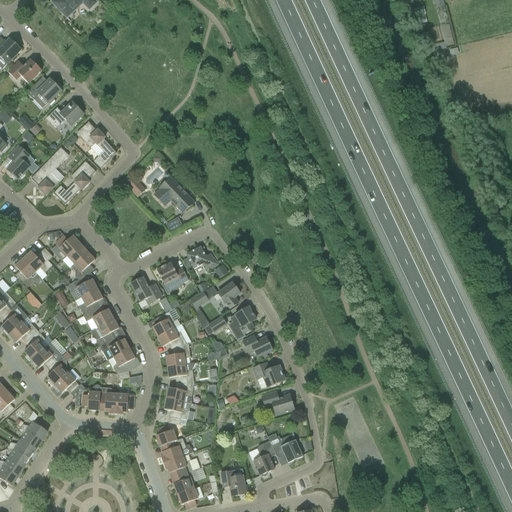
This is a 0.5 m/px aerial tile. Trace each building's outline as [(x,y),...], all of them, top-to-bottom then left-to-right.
[(89,11),(97,3),(93,0),(55,0),(52,3),(67,19),(83,4),(89,11)] [(444,7),(442,0),(432,0),(435,9),(444,7)] [(0,58),(7,66),(7,65),(21,51),(10,40),(0,49),(0,58)] [(16,81),(17,80),(21,77),(29,85),(42,72),(39,69),(40,68),(35,63),(34,64),(31,61),(24,68),(19,63),(8,73),(16,81)] [(34,101),(36,99),(39,96),(48,105),(48,104),(50,106),(55,101),(53,100),(61,92),(50,80),(38,92),(33,87),(27,94),(34,101)] [(71,127),(84,115),(72,103),(62,113),(57,109),(46,119),(55,128),(59,124),(61,127),(66,122),(71,127)] [(34,126),(28,121),(23,126),(29,132),(34,126)] [(94,162),(101,170),(117,154),(104,140),(105,139),(98,131),(96,132),(89,123),(77,134),(91,149),(98,158),(94,162)] [(41,131),(36,127),(31,131),(36,136),(41,131)] [(27,133),(22,138),(28,143),(33,138),(27,133)] [(69,139),(74,145),(77,141),(73,135),(69,139)] [(68,141),(63,146),(68,150),(72,145),(68,141)] [(24,163),(30,157),(19,147),(8,158),(14,163),(7,171),(18,181),(29,168),(24,163)] [(56,170),(69,156),(61,149),(31,180),(39,188),(38,189),(46,197),(59,183),(51,175),(56,170)] [(61,187),(53,195),(65,206),(81,190),(82,191),(90,183),(88,181),(96,173),(85,163),(71,178),(76,182),(66,192),(61,187)] [(195,204),(171,178),(159,189),(160,190),(154,196),(165,207),(171,202),(183,215),(195,204)] [(126,187),(138,199),(146,191),(135,179),(126,187)] [(169,233),(182,227),(177,219),(165,225),(169,233)] [(49,235),(50,242),(54,241),(53,239),(59,238),(58,233),(52,234),(52,235),(49,235)] [(67,257),(80,245),(73,237),(68,241),(64,237),(55,245),(67,257)] [(74,265),(88,253),(86,251),(87,250),(84,246),(82,247),(80,245),(67,257),(74,265)] [(186,256),(194,270),(203,265),(206,272),(219,266),(210,255),(205,258),(201,248),(186,256)] [(53,258),(45,249),(40,253),(48,262),(53,258)] [(48,262),(40,253),(36,257),(32,252),(29,255),(27,253),(22,258),(36,273),(40,269),(45,274),(53,267),(48,262)] [(79,281),(84,278),(88,276),(94,270),(90,266),(95,261),(88,253),(74,265),(78,270),(75,272),(75,277),(79,281)] [(36,273),(22,258),(16,263),(18,265),(15,267),(19,272),(15,276),(27,289),(35,282),(31,278),(36,273)] [(188,282),(188,280),(182,269),(176,273),(171,264),(166,266),(165,267),(162,268),(161,269),(157,271),(169,294),(182,287),(181,285),(188,282)] [(195,269),(198,275),(205,272),(202,266),(195,269)] [(214,272),(219,280),(228,274),(223,266),(214,272)] [(81,299),(98,290),(96,288),(98,287),(96,282),(94,283),(92,280),(86,283),(84,278),(79,281),(73,284),(81,299)] [(149,289),(143,279),(131,285),(136,295),(134,296),(138,302),(139,301),(141,303),(146,300),(148,306),(162,298),(155,286),(149,289)] [(69,285),(64,280),(59,285),(64,289),(69,285)] [(235,298),(240,295),(232,284),(218,294),(213,298),(217,303),(221,299),(225,305),(226,305),(230,310),(239,304),(235,298)] [(204,285),(197,289),(200,294),(206,291),(206,290),(204,285)] [(84,317),(100,308),(97,303),(103,300),(98,290),(81,299),(84,304),(79,307),(84,317)] [(30,293),(25,297),(36,309),(41,305),(30,293)] [(56,296),(63,308),(69,305),(62,293),(56,296)] [(195,309),(195,310),(208,301),(203,293),(190,302),(189,303),(193,310),(195,309)] [(0,316),(2,319),(11,311),(0,298),(0,316)] [(166,315),(169,313),(172,311),(165,299),(159,302),(166,315)] [(169,304),(170,305),(173,310),(180,307),(177,302),(175,302),(169,304)] [(183,308),(186,314),(191,311),(188,305),(183,308)] [(11,311),(2,319),(6,323),(1,328),(4,330),(2,332),(7,337),(22,324),(28,318),(17,306),(11,311)] [(97,329),(114,320),(108,310),(102,313),(100,308),(84,317),(87,323),(93,319),(97,329)] [(251,323),(256,320),(251,312),(250,313),(247,309),(235,316),(230,319),(233,324),(238,321),(242,328),(240,329),(244,335),(254,329),(251,323)] [(152,329),(157,338),(174,330),(180,326),(178,320),(174,322),(169,313),(166,315),(156,320),(155,320),(158,326),(152,329)] [(73,314),(67,317),(70,323),(76,320),(73,314)] [(70,324),(64,318),(58,323),(64,329),(70,324)] [(214,333),(225,326),(220,319),(205,329),(209,335),(213,332),(214,333)] [(96,341),(100,347),(114,339),(111,334),(119,330),(114,320),(97,329),(92,332),(97,341),(96,341)] [(22,324),(7,337),(12,343),(14,341),(16,344),(21,340),(25,344),(38,332),(31,324),(26,328),(22,324)] [(168,345),(171,350),(189,345),(189,344),(187,345),(180,333),(176,335),(174,330),(157,338),(163,348),(168,345)] [(45,340),(38,332),(25,344),(29,348),(24,353),(27,356),(25,357),(30,363),(45,349),(41,344),(45,340)] [(257,359),(273,352),(266,338),(257,343),(254,337),(243,342),(249,355),(254,352),(257,359)] [(108,361),(114,359),(130,350),(124,340),(116,345),(114,339),(100,347),(103,353),(103,352),(107,361),(108,361)] [(207,354),(209,361),(227,357),(223,341),(213,344),(215,352),(207,354)] [(48,369),(62,356),(51,344),(45,349),(30,363),(35,368),(37,366),(39,369),(44,365),(48,369)] [(191,358),(189,345),(171,350),(171,351),(172,356),(166,357),(167,368),(185,366),(184,359),(191,358)] [(130,350),(114,359),(116,364),(113,368),(117,375),(128,373),(130,371),(127,364),(135,360),(130,350)] [(66,367),(67,362),(62,356),(48,369),(52,374),(47,378),(50,381),(48,382),(53,388),(68,374),(64,369),(66,367)] [(176,384),(194,385),(192,371),(195,364),(185,366),(167,368),(169,379),(175,378),(176,384)] [(268,388),(285,382),(279,367),(269,371),(266,364),(253,370),(257,381),(264,378),(268,388)] [(129,373),(128,373),(117,375),(118,381),(130,379),(129,373)] [(70,394),(79,387),(68,374),(53,388),(58,393),(59,392),(62,394),(67,390),(70,394)] [(131,377),(130,385),(141,385),(141,377),(131,377)] [(0,399),(9,391),(4,386),(3,387),(0,384),(0,399)] [(169,389),(166,400),(192,405),(192,398),(194,385),(176,384),(175,390),(169,389)] [(86,391),(81,385),(79,387),(70,394),(75,400),(86,391)] [(116,416),(117,395),(111,395),(111,389),(101,389),(100,394),(100,406),(105,406),(105,412),(109,413),(109,415),(116,416)] [(14,396),(9,391),(0,399),(0,411),(5,418),(14,410),(10,405),(15,401),(12,398),(14,396)] [(99,412),(100,406),(100,394),(89,393),(89,396),(83,396),(82,407),(81,407),(88,408),(88,411),(99,412)] [(276,416),(294,411),(290,396),(278,400),(276,393),(262,398),(265,409),(273,407),(276,416)] [(128,396),(117,395),(116,416),(123,416),(123,414),(127,414),(127,411),(133,411),(134,397),(128,396)] [(169,418),(181,420),(187,421),(189,411),(192,406),(192,405),(166,400),(164,411),(171,412),(169,418)] [(180,426),(181,420),(169,418),(168,424),(180,426)] [(48,433),(33,423),(30,427),(23,425),(21,428),(42,442),(48,433)] [(160,448),(166,446),(177,441),(173,431),(170,432),(168,427),(157,430),(159,436),(156,437),(160,448)] [(255,429),(258,435),(264,432),(261,427),(255,429)] [(37,448),(42,442),(21,428),(19,431),(24,437),(21,441),(35,450),(36,448),(37,448)] [(299,460),(303,458),(300,451),(296,441),(281,448),(275,434),(268,438),(270,442),(275,455),(277,458),(284,455),(286,461),(290,459),(292,463),(299,459),(299,460)] [(161,458),(163,465),(188,456),(188,455),(193,453),(189,445),(185,447),(183,439),(177,441),(166,446),(168,451),(162,453),(163,457),(161,458)] [(11,443),(9,446),(30,460),(34,453),(33,453),(35,450),(21,441),(18,445),(11,443)] [(253,462),(260,477),(261,476),(263,478),(264,478),(266,477),(267,476),(267,474),(275,470),(269,458),(275,455),(270,442),(259,447),(257,450),(260,455),(260,456),(261,459),(253,462)] [(25,466),(30,460),(9,446),(7,449),(12,455),(9,459),(23,468),(24,466),(25,466)] [(176,472),(178,478),(194,471),(192,472),(189,462),(190,462),(188,456),(163,465),(166,471),(168,471),(169,474),(176,472)] [(23,468),(9,459),(7,463),(0,461),(0,466),(18,478),(22,471),(21,471),(23,468)] [(0,479),(12,487),(18,478),(0,466),(0,473),(0,479)] [(173,485),(177,496),(194,490),(192,483),(198,481),(194,471),(178,478),(180,483),(173,485)] [(221,474),(223,489),(230,488),(231,498),(246,495),(246,493),(247,492),(246,486),(245,486),(243,477),(233,478),(232,473),(221,474)] [(210,484),(212,495),(218,494),(216,483),(210,484)] [(186,511),(196,507),(197,507),(195,501),(198,500),(194,490),(177,496),(181,506),(184,505),(186,511)]
